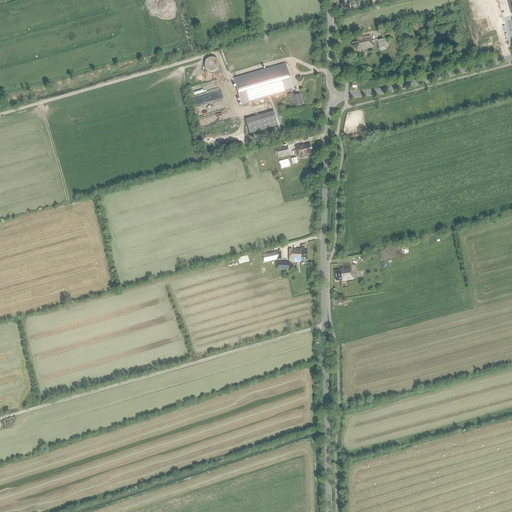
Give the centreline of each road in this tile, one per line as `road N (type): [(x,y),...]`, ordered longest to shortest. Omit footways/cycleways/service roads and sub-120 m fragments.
road 1 (tertiary): [(328,511),(325,180),(327,116),(336,96)]
road 2 (tertiary): [(336,96),(511,57)]
